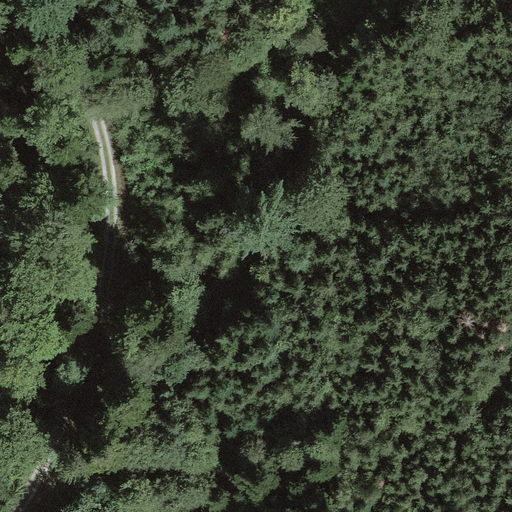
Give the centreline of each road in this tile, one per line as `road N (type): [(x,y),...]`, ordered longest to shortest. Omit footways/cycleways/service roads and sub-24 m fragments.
road 1 (track): [(27,511),(147,412),(186,361),(246,271),(343,43),(379,0)]
road 2 (track): [(15,511),(51,450),(80,368),(109,230),(62,0)]
